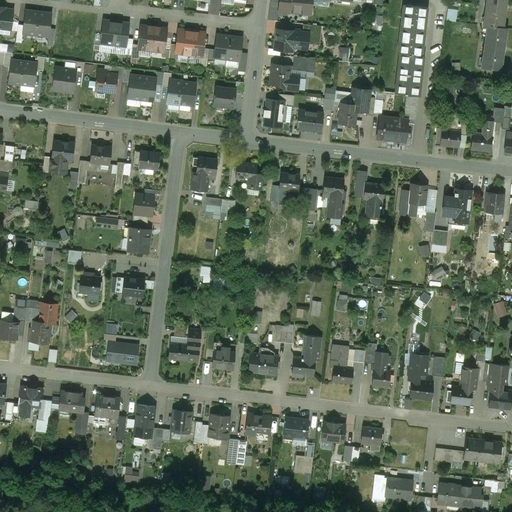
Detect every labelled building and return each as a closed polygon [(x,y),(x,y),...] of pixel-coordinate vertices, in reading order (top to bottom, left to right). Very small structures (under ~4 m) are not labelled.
[(279,0),(278,11),(301,13),(301,11),(305,8),(311,8),(311,0),(279,0)] [(487,0),(485,18),(486,18),(484,26),(488,27),(487,35),(486,35),(483,59),(484,59),(483,67),(482,67),(482,68),(500,70),(506,28),(502,28),(505,0),(487,0)] [(426,7),(404,5),(403,14),(405,15),(404,22),(402,21),(400,37),(402,37),(402,44),(399,44),(398,54),(401,54),(397,94),(406,95),(418,96),(422,55),(420,55),(426,7)] [(0,33),(9,35),(12,11),(3,10),(4,8),(0,7),(0,33)] [(33,12),(25,11),(23,25),(22,34),(35,35),(38,13),(33,13),(33,12)] [(44,13),(43,14),(38,13),(35,35),(48,37),(49,28),(51,14),(44,13)] [(110,21),(103,20),(101,35),(100,43),(113,45),(115,23),(110,22),(110,21)] [(121,23),(121,24),(115,23),(113,45),(126,46),(127,39),(128,24),(121,23)] [(321,26),(303,24),(302,32),(320,34),(321,26)] [(147,27),(141,26),(138,45),(138,49),(140,49),(150,50),(153,27),(147,26),(147,27)] [(160,28),(153,27),(150,50),(162,52),(163,52),(163,50),(166,29),(160,28)] [(294,31),(276,29),(274,49),(283,50),(283,48),(292,49),(292,48),(294,31)] [(302,32),(299,32),(299,30),(294,29),(294,31),(292,48),(306,49),(307,43),(319,45),(320,34),(302,32)] [(186,31),(178,30),(176,45),(175,53),(177,53),(188,54),(191,32),(186,32),(186,31)] [(197,33),(191,32),(188,54),(199,56),(201,56),(202,48),(204,33),(197,32),(197,33)] [(223,36),(216,35),(214,50),(213,58),(226,59),(229,37),(223,37),(223,36)] [(234,38),(229,37),(226,59),(238,61),(239,61),(240,53),(242,38),(234,37),(234,38)] [(138,45),(132,44),(131,55),(130,59),(139,60),(140,49),(138,49),(138,45)] [(176,45),(170,44),(170,50),(169,58),(176,59),(177,53),(175,53),(176,45)] [(340,47),(340,59),(350,59),(350,47),(340,47)] [(202,48),(201,56),(199,56),(198,66),(206,67),(207,61),(208,49),(202,48)] [(170,50),(163,50),(163,52),(162,52),(161,57),(169,58),(170,50)] [(12,53),(5,52),(3,64),(3,66),(10,67),(11,60),(12,53)] [(246,54),(240,53),(239,61),(238,61),(237,71),(244,72),(246,54)] [(44,57),(37,56),(36,63),(37,63),(36,70),(43,71),(44,57)] [(315,60),(293,57),(292,65),(297,65),(297,71),(311,73),(313,60),(315,60)] [(11,60),(10,67),(8,83),(21,85),(24,62),(11,60)] [(84,62),(75,61),(74,70),(76,70),(76,73),(83,74),(84,62)] [(36,63),(24,62),(21,85),(34,86),(36,70),(37,63),(36,63)] [(94,74),(95,64),(86,63),(85,73),(94,74)] [(299,77),(288,76),(289,67),(292,67),(292,66),(272,64),(270,84),(286,86),(286,89),(297,90),(299,77)] [(124,67),(111,66),(110,74),(117,75),(116,79),(122,79),(124,67)] [(74,70),(55,67),(52,90),(73,93),(76,73),(76,70),(74,70)] [(131,68),(124,67),(122,79),(122,82),(129,83),(130,75),(131,68)] [(110,74),(97,72),(95,91),(115,93),(116,79),(117,75),(110,74)] [(171,73),(164,72),(162,86),(169,87),(169,80),(170,80),(171,73)] [(143,77),(130,75),(129,83),(127,98),(140,99),(143,77)] [(156,78),(143,77),(140,99),(153,101),(156,78)] [(170,80),(169,80),(169,87),(167,103),(180,104),(182,82),(170,80)] [(243,82),(236,81),(235,89),(235,93),(242,94),(243,82)] [(195,83),(182,82),(180,104),(193,106),(195,83)] [(235,89),(215,87),(213,105),(233,108),(235,93),(235,89)] [(363,90),(353,89),(351,99),(353,102),(353,104),(357,105),(356,111),(366,112),(367,112),(369,97),(369,93),(363,92),(363,90)] [(350,93),(335,91),(334,100),(334,102),(340,103),(349,104),(350,93)] [(384,92),(375,91),(375,98),(373,113),(381,114),(384,92)] [(278,94),(277,100),(288,102),(287,106),(293,106),(294,96),(278,94)] [(418,96),(406,95),(404,117),(415,119),(418,96)] [(375,98),(369,97),(367,112),(366,112),(366,115),(373,116),(373,113),(375,98)] [(277,100),(267,99),(266,110),(264,109),(263,117),(265,117),(264,125),(281,127),(283,115),(286,115),(287,106),(288,102),(277,100)] [(334,100),(324,99),(323,109),(333,110),(334,102),(334,100)] [(349,104),(340,103),(338,124),(355,126),(356,111),(357,105),(353,104),(349,104)] [(511,107),(504,107),(504,109),(502,123),(501,129),(509,130),(511,107)] [(504,109),(494,108),(493,114),(496,115),(495,122),(502,123),(504,109)] [(323,113),(298,110),(297,120),(300,121),(299,129),(320,131),(323,113)] [(462,115),(450,114),(448,130),(460,131),(461,120),(462,115)] [(403,120),(378,117),(376,138),(405,141),(407,124),(407,121),(403,120)] [(468,120),(461,120),(460,131),(460,136),(466,136),(468,120)] [(482,134),(472,133),(471,149),(489,151),(491,135),(493,121),(483,120),(482,134)] [(448,130),(441,129),(440,136),(439,145),(458,148),(460,136),(460,131),(448,130)] [(74,143),(54,141),(52,157),(52,158),(61,159),(66,160),(65,163),(66,163),(71,163),(74,143)] [(92,145),(90,161),(87,161),(85,170),(87,170),(96,171),(97,167),(100,167),(100,164),(108,164),(110,147),(92,145)] [(14,147),(5,146),(4,161),(12,162),(14,147)] [(159,154),(140,151),(134,151),(134,157),(133,166),(138,166),(138,167),(157,169),(159,154)] [(52,157),(44,157),(42,172),(51,173),(51,170),(52,158),(52,157)] [(216,160),(193,157),(192,166),(197,166),(196,173),(194,173),(192,189),(193,189),(193,184),(202,185),(205,183),(206,183),(207,175),(215,176),(216,160)] [(61,159),(52,158),(51,170),(60,171),(61,159)] [(4,161),(0,160),(0,173),(7,175),(10,175),(12,162),(4,161)] [(87,161),(80,160),(78,172),(78,173),(77,183),(85,184),(87,170),(85,170),(87,161)] [(257,165),(237,162),(235,178),(244,180),(243,184),(245,187),(260,189),(261,183),(267,183),(268,175),(262,174),(256,173),(257,165)] [(131,164),(124,163),(122,175),(129,176),(131,164)] [(366,172),(358,171),(355,196),(363,197),(365,182),(366,172)] [(78,172),(70,172),(68,188),(76,189),(77,183),(78,173),(78,172)] [(279,186),(272,185),(270,202),(278,202),(278,200),(285,201),(286,190),(297,192),(299,175),(281,173),(279,186)] [(122,175),(116,174),(114,188),(121,189),(122,175)] [(343,180),(325,178),(322,196),(329,197),(333,198),(334,195),(342,196),(342,191),(343,180)] [(384,185),(365,182),(363,197),(363,199),(367,199),(382,201),(384,185)] [(425,205),(427,186),(411,184),(410,191),(409,203),(417,204),(425,205)] [(309,189),(301,188),(299,208),(307,209),(309,189)] [(317,190),(309,189),(307,209),(314,210),(317,190)] [(471,191),(455,189),(454,197),(451,197),(449,216),(448,221),(467,223),(471,191)] [(410,191),(402,190),(400,210),(404,211),(407,215),(415,216),(417,204),(409,203),(410,191)] [(334,195),(333,198),(329,197),(329,202),(328,202),(326,217),(340,218),(341,213),(343,213),(345,197),(344,197),(345,191),(342,191),(342,196),(334,195)] [(504,194),(487,192),(485,212),(502,214),(504,194)] [(154,196),(142,195),(142,200),(135,199),(133,214),(148,216),(151,216),(154,196)] [(449,216),(451,197),(444,196),(442,215),(449,216)] [(222,199),(206,197),(205,204),(221,206),(222,199)] [(26,199),(26,207),(38,208),(39,200),(26,199)] [(235,201),(222,199),(221,206),(220,212),(227,213),(228,206),(234,207),(235,201)] [(382,201),(367,199),(365,215),(380,217),(382,201)] [(436,212),(426,211),(424,231),(433,232),(433,230),(434,230),(436,212)] [(316,214),(306,212),(305,221),(315,222),(316,214)] [(148,216),(133,214),(132,222),(147,223),(148,216)] [(117,220),(99,217),(98,224),(116,227),(117,220)] [(150,230),(128,227),(128,228),(132,228),(130,238),(129,238),(124,238),(122,239),(121,249),(147,253),(150,230)] [(64,240),(70,237),(66,229),(59,232),(64,240)] [(434,230),(433,230),(433,232),(432,245),(446,246),(448,231),(434,230)] [(420,245),(421,256),(430,256),(430,244),(420,245)] [(81,252),(69,250),(68,263),(80,265),(81,252)] [(430,271),(434,279),(446,273),(442,266),(430,271)] [(204,267),(204,282),(212,281),(212,267),(204,267)] [(88,274),(81,273),(79,292),(98,294),(100,278),(87,276),(88,274)] [(144,280),(124,278),(122,294),(142,296),(144,280)] [(337,310),(346,311),(348,295),(339,293),(337,310)] [(27,301),(15,300),(12,322),(18,322),(18,321),(18,317),(18,319),(19,320),(24,320),(26,307),(27,301)] [(504,300),(494,303),(498,318),(508,315),(504,300)] [(321,315),(322,301),(312,301),(312,315),(321,315)] [(56,305),(41,303),(40,309),(41,309),(40,317),(41,316),(42,318),(40,319),(39,322),(48,323),(54,324),(56,305)] [(40,309),(26,307),(24,320),(24,321),(30,322),(31,318),(40,317),(41,309),(40,309)] [(299,308),(299,317),(311,316),(310,308),(299,308)] [(253,322),(263,323),(263,311),(253,310),(253,322)] [(12,322),(1,320),(0,328),(0,337),(16,340),(18,322),(12,322)] [(39,322),(33,321),(32,328),(30,328),(28,341),(29,341),(38,342),(46,343),(48,323),(39,322)] [(107,323),(106,333),(117,334),(118,324),(107,323)] [(186,327),(175,326),(173,337),(185,338),(186,327)] [(200,331),(189,329),(188,346),(187,360),(197,361),(200,331)] [(279,331),(275,330),(274,342),(286,343),(287,332),(279,331)] [(320,337),(303,335),(300,358),(315,359),(315,360),(317,360),(320,337)] [(38,342),(29,341),(28,349),(38,350),(38,342)] [(376,344),(366,343),(365,351),(364,363),(374,364),(375,352),(376,352),(376,344)] [(136,346),(116,344),(114,360),(134,362),(136,346)] [(188,346),(170,344),(169,358),(187,360),(188,346)] [(349,346),(332,344),(329,367),(333,367),(333,366),(344,368),(346,356),(348,356),(349,346)] [(278,356),(267,355),(268,349),(260,348),(260,354),(258,372),(276,375),(278,356)] [(49,349),(48,362),(57,362),(57,349),(49,349)] [(365,351),(354,349),(353,361),(364,363),(365,351)] [(62,358),(69,363),(76,355),(69,350),(62,358)] [(234,352),(214,350),(212,367),(232,369),(234,352)] [(376,352),(375,352),(374,364),(373,369),(386,370),(388,353),(376,352)] [(260,354),(250,353),(248,371),(258,372),(260,354)] [(418,355),(411,354),(409,380),(411,380),(418,381),(418,374),(425,375),(427,354),(418,353),(418,355)] [(300,358),(294,357),(292,376),(302,377),(302,374),(313,375),(315,360),(315,359),(300,358)] [(445,358),(434,357),(432,376),(443,377),(445,358)] [(485,362),(476,361),(475,368),(478,369),(476,381),(482,381),(485,363),(485,362)] [(462,363),(457,363),(455,364),(454,372),(456,374),(461,375),(462,367),(462,363)] [(490,364),(485,363),(482,381),(488,382),(490,364)] [(500,365),(490,364),(488,382),(488,385),(493,385),(492,390),(502,391),(502,384),(506,384),(507,368),(500,367),(500,365)] [(344,368),(333,366),(333,367),(331,381),(351,383),(353,369),(344,368)] [(462,367),(461,375),(460,387),(471,389),(475,389),(476,381),(478,369),(475,368),(462,367)] [(373,369),(371,385),(388,387),(390,371),(386,370),(373,369)] [(418,381),(411,380),(410,397),(431,399),(433,382),(418,381)] [(43,389),(20,386),(19,396),(21,396),(20,404),(30,406),(40,407),(41,400),(42,400),(43,389)] [(460,387),(452,386),(450,403),(470,405),(471,389),(460,387)] [(492,390),(491,390),(489,407),(510,410),(511,393),(502,391),(492,390)] [(82,394),(61,391),(59,409),(83,412),(84,399),(83,399),(83,400),(81,399),(82,394)] [(120,398),(97,395),(94,418),(103,419),(104,416),(117,418),(120,398)] [(51,401),(45,400),(43,420),(49,421),(51,401)] [(13,403),(6,402),(4,414),(11,415),(13,403)] [(20,404),(13,403),(11,415),(11,418),(19,419),(20,415),(19,415),(20,404)] [(30,406),(20,404),(19,415),(20,415),(28,416),(30,406)] [(154,407),(138,405),(135,425),(152,428),(154,407)] [(191,411),(173,409),(171,430),(171,431),(188,433),(191,411)] [(270,416),(256,414),(256,415),(248,414),(248,413),(245,434),(255,435),(256,431),(268,433),(267,437),(268,437),(270,416)] [(4,414),(2,414),(1,422),(10,424),(11,418),(11,415),(4,414)] [(88,415),(78,414),(76,430),(86,431),(88,415)] [(229,416),(211,414),(209,426),(208,436),(209,436),(228,439),(229,430),(227,430),(229,416)] [(308,420),(285,418),(283,437),(293,438),(293,436),(306,438),(308,420)] [(202,422),(195,421),(193,442),(200,443),(202,425),(202,422)] [(345,425),(323,422),(321,439),(343,442),(345,425)] [(152,428),(135,425),(134,436),(151,438),(152,428)] [(209,426),(202,425),(200,443),(208,444),(209,436),(208,436),(209,426)] [(381,429),(363,427),(361,443),(370,444),(370,442),(380,443),(381,429)] [(163,429),(155,428),(154,442),(153,447),(161,447),(162,440),(163,429)] [(171,430),(163,429),(162,440),(170,441),(171,431),(171,430)] [(306,438),(293,436),(293,438),(292,444),(305,445),(306,438)] [(238,439),(231,438),(229,456),(236,457),(238,439)] [(246,440),(238,439),(236,457),(235,464),(243,465),(246,440)] [(501,443),(466,439),(464,451),(463,463),(464,455),(476,457),(476,460),(499,463),(501,443)] [(380,443),(370,442),(370,444),(369,450),(379,451),(380,443)] [(352,446),(345,445),(343,461),(350,462),(352,446)] [(361,447),(352,446),(350,462),(357,462),(359,452),(362,452),(362,448),(361,447)] [(452,450),(435,448),(434,460),(451,462),(452,450)] [(464,451),(452,450),(451,462),(463,463),(464,451)] [(312,457),(303,456),(301,472),(311,473),(312,457)] [(39,461),(30,460),(30,468),(38,469),(39,461)] [(384,475),(374,474),(371,499),(385,501),(385,496),(384,496),(387,478),(384,477),(384,475)] [(413,481),(387,478),(384,496),(385,496),(410,499),(413,481)] [(498,481),(484,480),(484,486),(498,488),(498,481)] [(462,487),(454,486),(454,485),(448,485),(439,484),(437,503),(466,506),(466,507),(480,509),(482,496),(479,496),(480,491),(472,490),(472,488),(469,487),(462,486),(462,487)] [(417,496),(415,511),(423,511),(425,497),(417,496)] [(432,498),(425,497),(423,511),(422,511),(431,511),(430,511),(432,498)]
